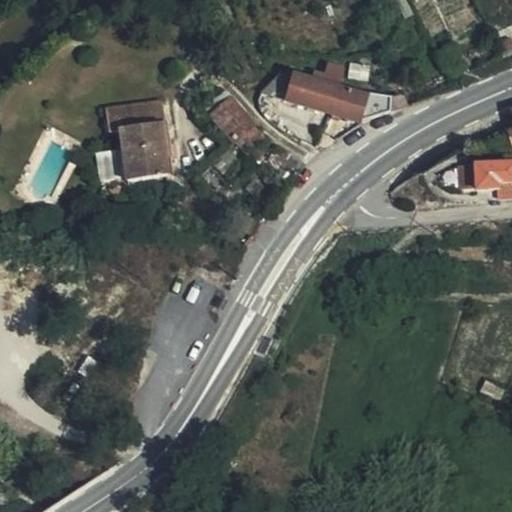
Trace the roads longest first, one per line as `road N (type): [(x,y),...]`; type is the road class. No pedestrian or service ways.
road 1 (tertiary): [(341,189),(300,220),(265,267),(244,298),(221,364)]
road 2 (tertiary): [(221,364),(341,189)]
road 3 (tertiary): [(84,511),(146,474),(221,364)]
road 4 (tertiary): [(341,189),(411,134),(511,88)]
road 5 (residential): [(341,189),(366,215),(396,219),(511,211)]
